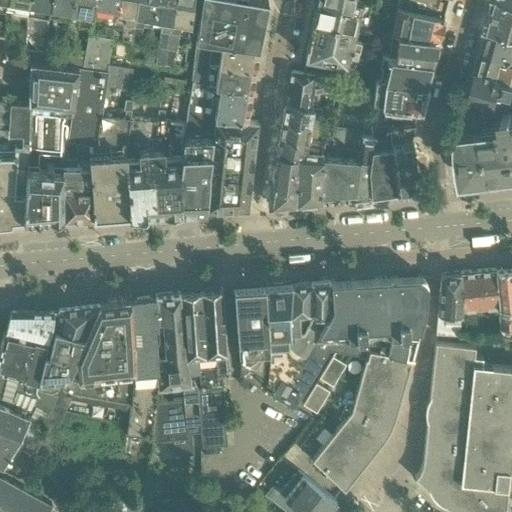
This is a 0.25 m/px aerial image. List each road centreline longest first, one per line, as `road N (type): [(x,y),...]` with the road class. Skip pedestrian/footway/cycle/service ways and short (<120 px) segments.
road 1 (tertiary): [(256,243),(0,266)]
road 2 (residential): [(283,0),(254,204),(256,243)]
road 3 (residential): [(445,227),(438,111),(472,0)]
road 4 (tertiary): [(445,227),(256,243)]
